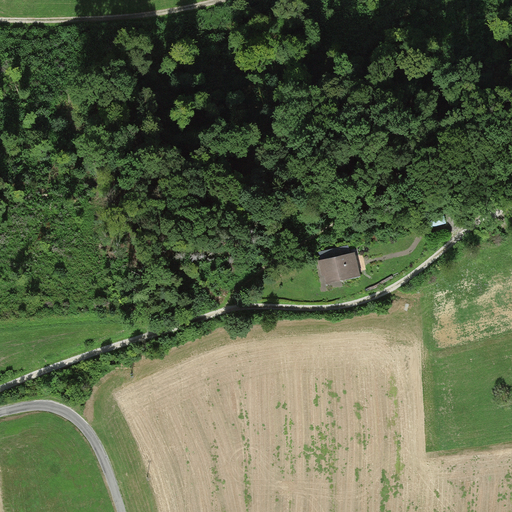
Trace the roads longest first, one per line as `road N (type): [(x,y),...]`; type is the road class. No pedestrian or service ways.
road 1 (track): [(227,310),(362,300),(511,203)]
road 2 (track): [(0,391),(227,310)]
road 3 (unclassified): [(120,511),(79,424),(47,406),(0,412)]
road 4 (track): [(177,0),(0,20)]
road 5 (track): [(161,332),(145,321),(111,319),(0,326)]
